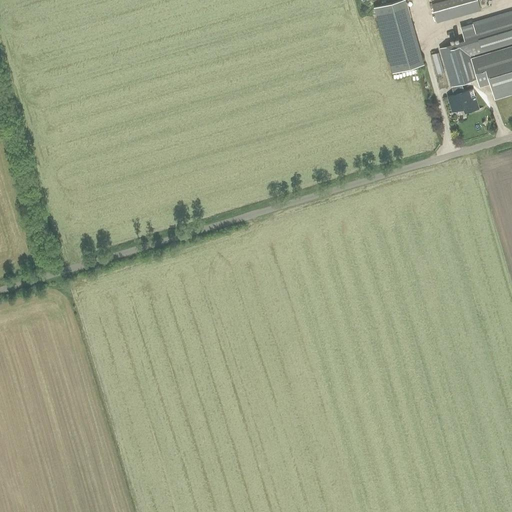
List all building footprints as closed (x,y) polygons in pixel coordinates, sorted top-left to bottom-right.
[(393,73),(424,64),(405,0),(399,0),(374,7),(393,73)] [(437,22),(481,10),(477,0),(449,0),(433,5),(437,22)] [(495,99),(511,94),(511,12),(474,24),(476,33),(464,36),(466,41),(440,48),(451,86),(452,86),(454,94),(448,96),(452,111),(463,108),(465,113),(479,109),(475,96),(471,97),(469,90),(464,91),(462,83),(477,79),(480,87),(490,84),(495,99)] [(377,46),(380,59),(387,57),(383,44),(377,46)] [(438,51),(432,53),(437,73),(444,71),(438,51)]
